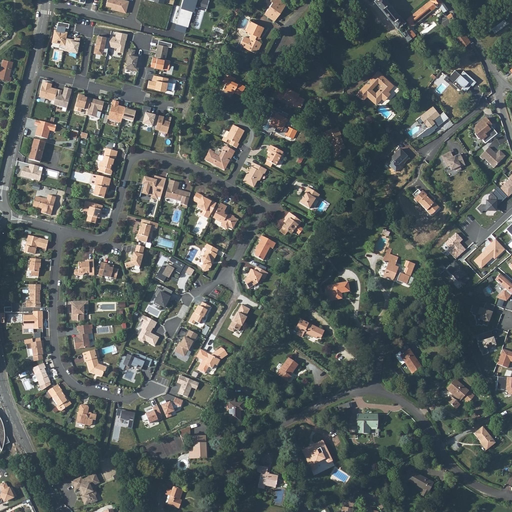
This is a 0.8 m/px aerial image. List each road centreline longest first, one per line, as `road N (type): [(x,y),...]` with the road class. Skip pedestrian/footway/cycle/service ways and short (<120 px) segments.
road 1 (residential): [(150,390),(112,396),(63,370),(53,302),(63,231)]
road 2 (residential): [(63,231),(97,239),(110,233),(138,155),(228,186)]
road 3 (residential): [(378,389),(338,396),(271,434),(231,472),(218,511)]
road 4 (residential): [(511,497),(469,482),(422,419),(378,389)]
road 5 (tertiary): [(0,372),(58,511)]
road 6 (tertiary): [(31,68),(0,200)]
road 7 (residential): [(284,34),(269,63),(315,82),(320,68),(299,45)]
